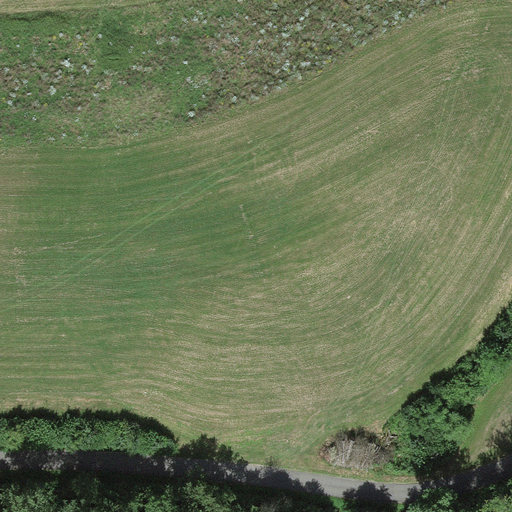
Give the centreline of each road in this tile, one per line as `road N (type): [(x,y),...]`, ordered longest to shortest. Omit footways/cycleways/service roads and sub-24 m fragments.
road 1 (residential): [(0,459),(418,495),(511,465)]
road 2 (track): [(239,476),(104,397)]
